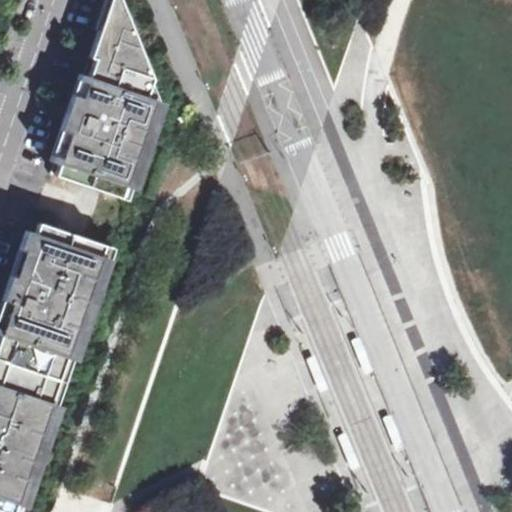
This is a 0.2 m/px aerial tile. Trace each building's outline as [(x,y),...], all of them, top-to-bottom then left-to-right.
[(162,104),(118,0),(107,0),(49,172),(130,199),(162,104)] [(21,511),(113,248),(34,221),(0,316),(0,509),(8,511),(21,511)] [(374,364),(360,333),(351,337),(365,368),(374,364)] [(306,354),(319,387),(329,383),(316,350),(306,354)] [(393,413),(382,418),(394,447),(405,443),(393,413)] [(360,462),(346,431),(339,434),(353,465),(360,462)]
